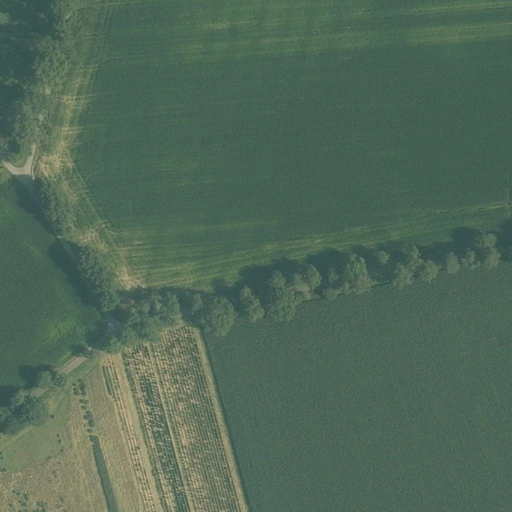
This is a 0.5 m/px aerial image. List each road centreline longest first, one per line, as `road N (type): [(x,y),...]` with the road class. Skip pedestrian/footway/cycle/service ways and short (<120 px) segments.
road 1 (unclassified): [(119,320),(511,243)]
road 2 (unclassified): [(119,320),(32,169),(75,0)]
road 3 (unclassified): [(0,421),(119,320)]
